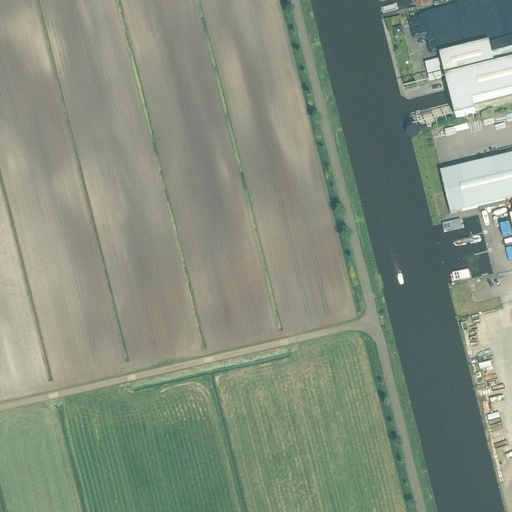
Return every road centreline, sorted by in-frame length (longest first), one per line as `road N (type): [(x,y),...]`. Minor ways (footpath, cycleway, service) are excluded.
road 1 (unclassified): [(373,322),(0,408)]
road 2 (unclassified): [(373,322),(294,0)]
road 3 (unclassified): [(421,511),(373,322)]
